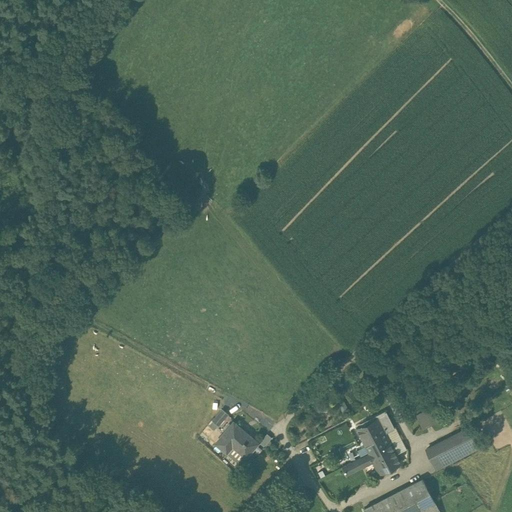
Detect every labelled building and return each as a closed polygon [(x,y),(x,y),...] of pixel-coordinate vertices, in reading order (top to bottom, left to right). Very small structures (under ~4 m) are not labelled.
[(217,424),(228,413),(221,407),(211,418),(217,424)] [(415,413),(420,427),(436,421),(431,407),(415,413)] [(386,431),(378,416),(355,428),(363,443),(386,431)] [(245,461),(259,445),(234,422),(213,445),(226,456),(232,449),(245,461)] [(466,429),(423,450),(435,474),(478,452),(466,429)] [(394,446),(386,431),(363,443),(371,459),(394,446)] [(402,462),(394,446),(371,459),(379,474),(402,462)] [(437,511),(421,480),(363,510),(364,511),(437,511)]
